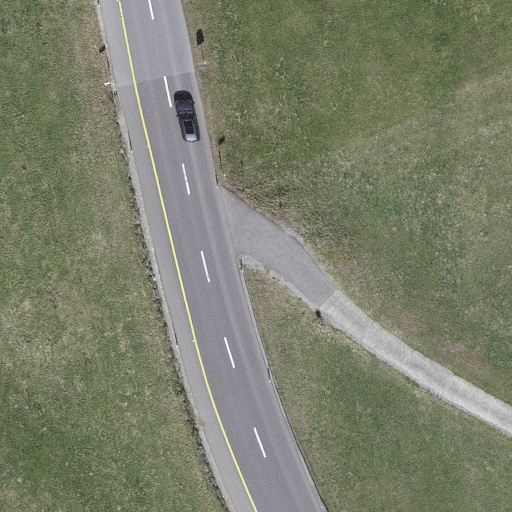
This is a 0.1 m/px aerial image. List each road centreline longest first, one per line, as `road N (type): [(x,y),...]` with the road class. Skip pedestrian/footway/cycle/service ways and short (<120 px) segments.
road 1 (residential): [(188,196),(376,346),(511,423)]
road 2 (tertiary): [(188,196),(244,400),(293,511)]
road 3 (tertiary): [(148,0),(188,196)]
